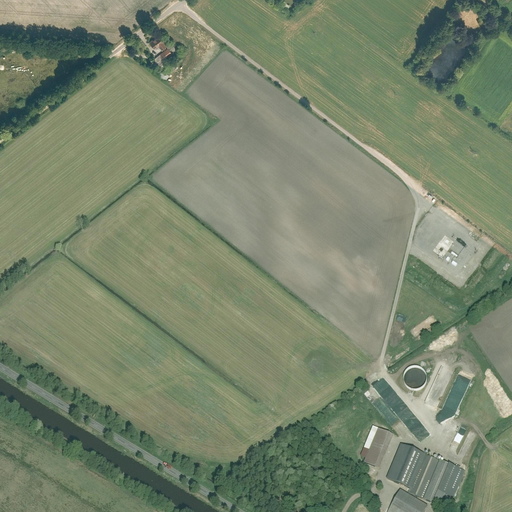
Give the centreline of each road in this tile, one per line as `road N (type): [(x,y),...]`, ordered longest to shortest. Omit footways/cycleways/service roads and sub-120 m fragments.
road 1 (tertiary): [(237,511),(0,367)]
road 2 (track): [(417,198),(378,366),(431,433)]
road 3 (residential): [(0,139),(185,0)]
